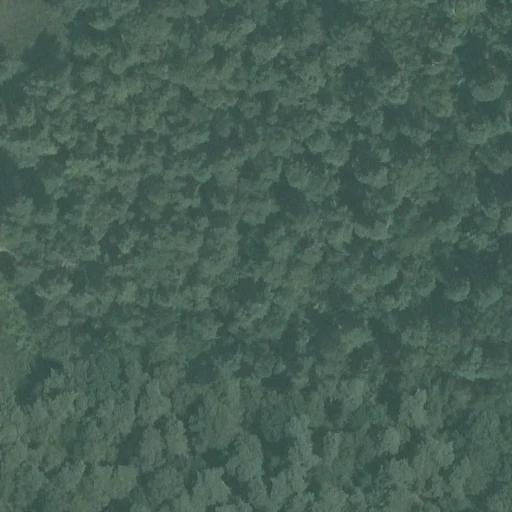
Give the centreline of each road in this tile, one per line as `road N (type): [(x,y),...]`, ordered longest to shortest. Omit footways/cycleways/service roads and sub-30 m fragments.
road 1 (track): [(0,246),(107,365),(179,427),(200,511)]
road 2 (track): [(179,427),(364,454),(511,459)]
